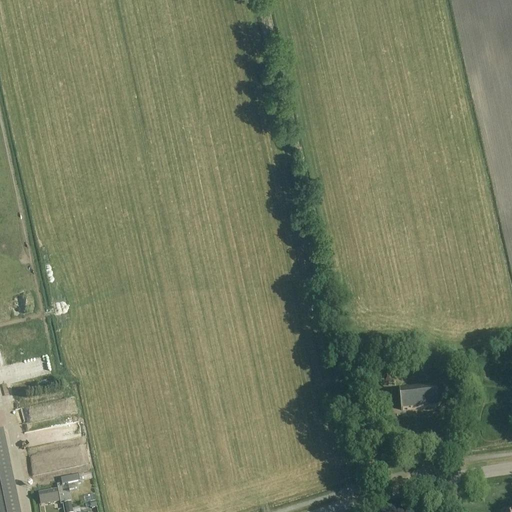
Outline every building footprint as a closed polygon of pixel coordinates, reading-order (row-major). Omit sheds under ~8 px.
[(399,391),(401,411),(438,407),(442,402),(442,393),(436,388),(399,391)] [(44,443),(76,435),(74,426),(42,434),(44,443)] [(0,511),(20,511),(3,431),(0,431),(0,511)] [(60,447),(64,467),(84,462),(80,443),(60,447)] [(68,484),(80,482),(79,475),(61,479),(62,486),(68,484)] [(58,491),(39,495),(41,505),(59,502),(58,491)] [(94,495),(83,498),(86,511),(91,511),(93,511),(98,511),(98,509),(97,502),(96,503),(94,495)]
